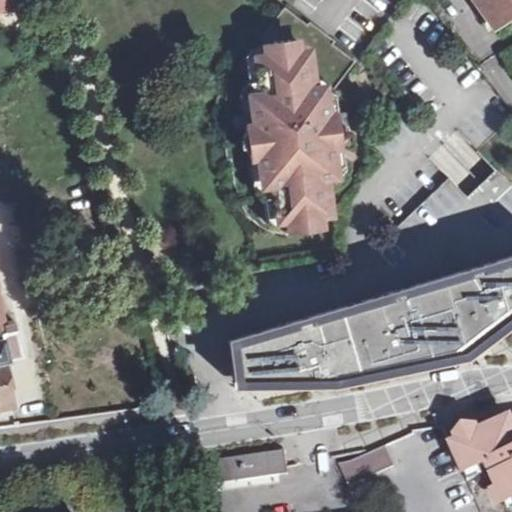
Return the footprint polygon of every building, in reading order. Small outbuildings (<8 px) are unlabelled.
[(511,0),(475,0),(495,26),(507,17),(505,13),(511,8),(511,0)] [(336,174),(332,144),(324,137),(323,131),(322,124),(329,115),(326,99),(356,60),(321,34),(285,6),(241,63),(243,64),(234,73),(231,78),(227,87),(225,98),(225,103),(227,114),(225,114),(227,128),(223,128),(227,159),(231,159),(235,186),(236,186),(239,198),(243,209),(251,218),(260,225),(265,228),(274,232),(286,234),(293,234),(292,228),(322,224),(321,214),(331,212),(326,175),(336,174)] [(480,112),(471,121),(490,140),(498,132),(480,112)] [(339,114),(329,115),(322,124),(323,131),(324,137),(332,144),(343,142),(339,114)] [(511,255),(235,338),(237,345),(234,345),(238,371),(240,371),(241,380),(262,380),(262,383),(287,383),(287,380),(335,380),(423,363),(464,352),(483,338),(511,316),(511,255)] [(3,316),(0,303),(0,403),(10,401),(1,359),(22,354),(15,320),(4,322),(3,316)] [(511,511),(511,423),(510,420),(480,433),(456,443),(453,445),(482,511),(511,511)] [(456,443),(480,433),(477,427),(463,427),(454,438),(456,443)] [(383,446),(339,466),(349,487),(393,466),(383,446)] [(284,451),(194,464),(197,488),(226,484),(287,475),(284,451)]
